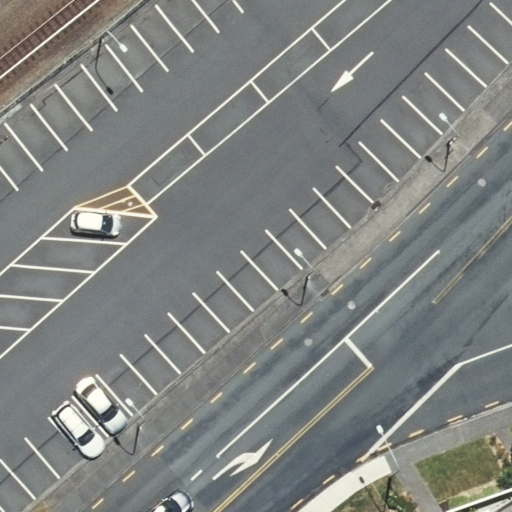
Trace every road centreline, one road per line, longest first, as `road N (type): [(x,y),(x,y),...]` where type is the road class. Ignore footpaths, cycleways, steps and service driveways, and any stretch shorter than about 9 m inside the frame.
road 1 (secondary): [(392,325),(184,511)]
road 2 (secondary): [(511,203),(392,325)]
road 3 (residential): [(511,345),(451,366),(392,325)]
